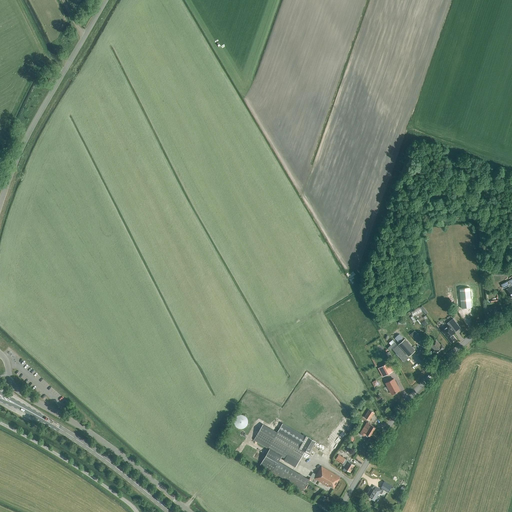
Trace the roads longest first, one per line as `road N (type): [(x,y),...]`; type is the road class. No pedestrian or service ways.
road 1 (tertiary): [(337,511),(427,378),(511,315)]
road 2 (tertiary): [(188,511),(107,445),(20,393),(0,353)]
road 3 (unclassified): [(0,203),(32,125),(105,0)]
road 4 (primary): [(170,511),(102,457),(14,403)]
road 5 (unclassified): [(0,423),(136,511)]
